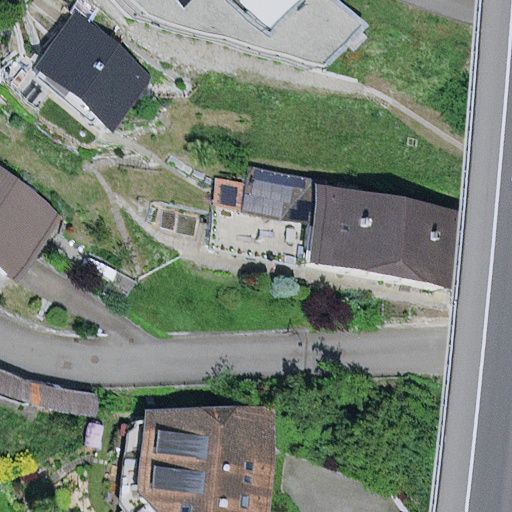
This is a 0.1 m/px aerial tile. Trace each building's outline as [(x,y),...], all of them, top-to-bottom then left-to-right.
[(98,0),(117,21),(298,73),(350,28),(325,0),(305,0),(299,6),(293,0),(98,0)] [(147,75),(65,10),(16,72),(97,137),(147,75)] [(68,215),(0,159),(0,271),(12,281),(68,215)] [(218,180),(207,246),(443,284),(454,217),(310,193),(312,181),(251,171),(249,185),(218,180)] [(144,488),(168,511),(264,511),(267,453),(265,412),(148,415),(144,488)]
